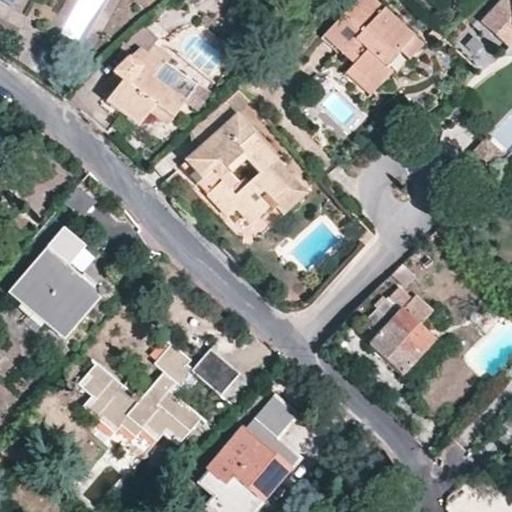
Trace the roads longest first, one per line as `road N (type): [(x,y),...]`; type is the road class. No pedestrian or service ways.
road 1 (residential): [(0,72),(126,183),(294,355)]
road 2 (residential): [(294,355),(431,473),(440,511)]
road 3 (residential): [(401,227),(294,355)]
road 4 (residential): [(401,227),(389,218),(383,188),(398,164),(411,163),(429,183),(426,214),(416,226)]
